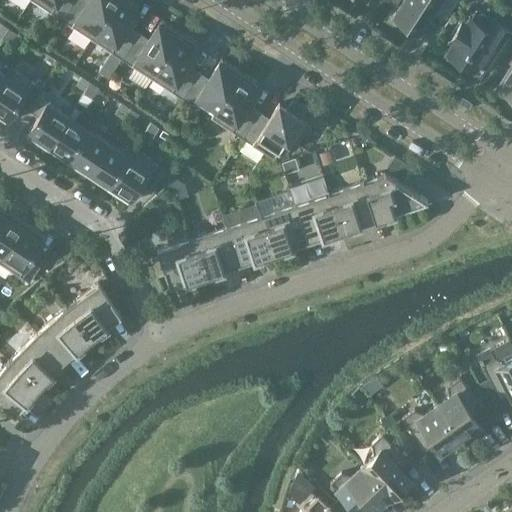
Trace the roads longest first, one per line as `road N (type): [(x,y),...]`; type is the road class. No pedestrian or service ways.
road 1 (residential): [(164,333),(434,236),(491,180)]
road 2 (unclassified): [(215,0),(491,180)]
road 3 (unclassified): [(508,152),(273,0)]
road 4 (residential): [(0,163),(107,233),(164,333)]
road 5 (residential): [(36,464),(110,379),(164,333)]
